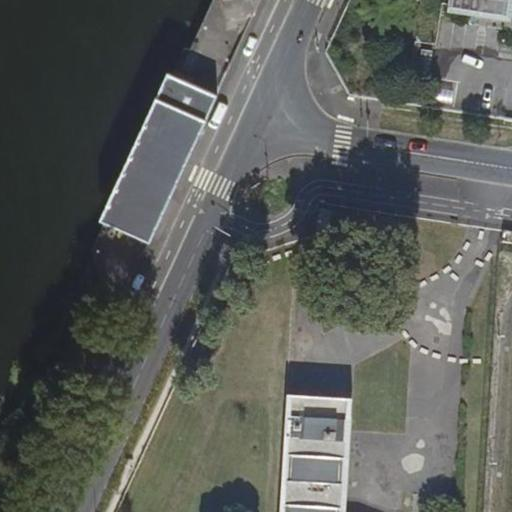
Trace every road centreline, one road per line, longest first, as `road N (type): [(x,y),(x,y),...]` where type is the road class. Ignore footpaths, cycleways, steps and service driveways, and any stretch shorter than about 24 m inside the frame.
road 1 (secondary): [(78,511),(261,109)]
road 2 (tertiary): [(511,168),(343,141),(261,109)]
